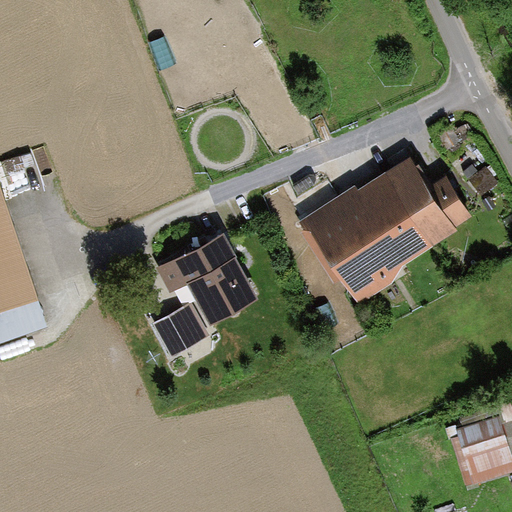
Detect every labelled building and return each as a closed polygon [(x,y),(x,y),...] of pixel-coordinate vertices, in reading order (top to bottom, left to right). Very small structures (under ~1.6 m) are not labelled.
[(382,168),(428,241),(468,213),(445,176),(428,184),(407,154),(382,168)] [(382,168),(298,219),(331,271),(339,266),(358,295),(387,277),(397,264),(428,241),(382,168)] [(0,334),(39,321),(0,203),(0,334)] [(210,313),(251,291),(217,228),(155,261),(166,281),(187,270),(210,313)] [(186,299),(151,319),(169,351),(204,331),(186,299)] [(511,400),(447,425),(468,482),(511,465),(511,463),(503,440),(511,436),(511,400)]
